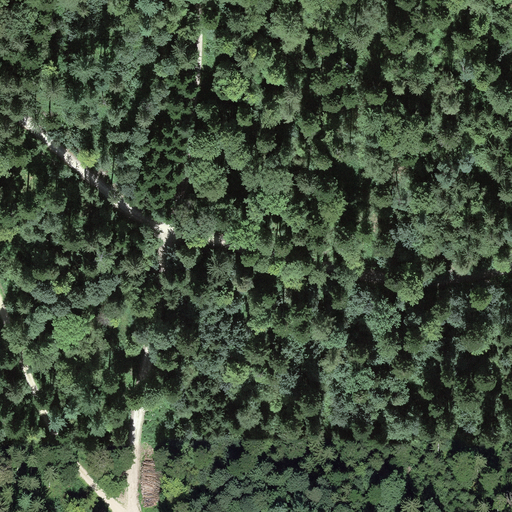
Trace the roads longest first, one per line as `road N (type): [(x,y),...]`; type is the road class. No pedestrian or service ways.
road 1 (track): [(0,102),(108,193),(172,231),(369,275),(428,281),(511,268)]
road 2 (track): [(193,0),(194,133),(136,413),(129,511)]
road 3 (track): [(0,302),(54,432),(114,511)]
road 4 (track): [(424,122),(511,218)]
